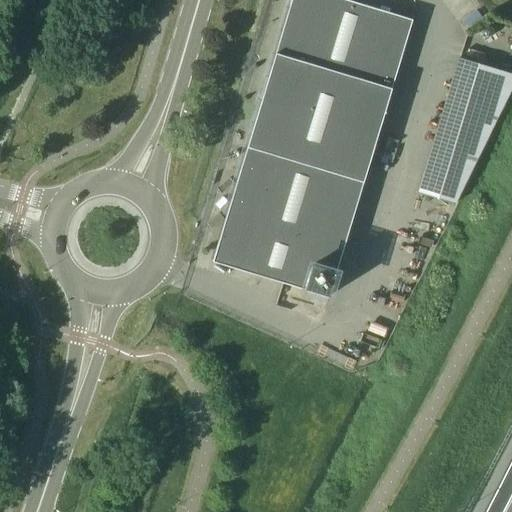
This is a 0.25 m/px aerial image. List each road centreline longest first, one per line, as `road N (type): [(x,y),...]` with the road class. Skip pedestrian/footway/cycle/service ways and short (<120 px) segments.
road 1 (secondary): [(38,511),(86,363),(98,295)]
road 2 (secondary): [(130,186),(169,103),(200,0)]
road 3 (secondary): [(98,295),(144,282),(161,254),(161,222),(130,186)]
